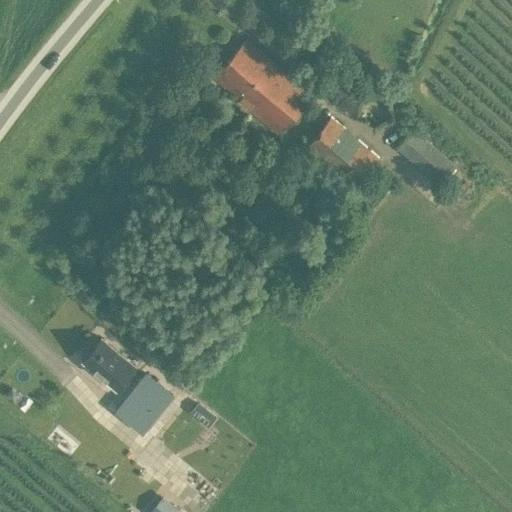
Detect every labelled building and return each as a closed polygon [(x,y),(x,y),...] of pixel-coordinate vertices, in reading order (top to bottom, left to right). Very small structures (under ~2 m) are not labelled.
[(250,107),(282,68),(246,37),(213,75),(250,107)] [(279,133),(313,94),(282,68),(250,107),(279,133)] [(209,88),(198,101),(210,112),(221,99),(209,88)] [(354,187),(380,157),(331,115),(305,146),(354,187)] [(440,183),(456,163),(413,127),(397,147),(440,183)] [(256,173),(267,160),(256,151),(245,164),(256,173)] [(92,349),(82,360),(99,374),(116,388),(135,364),(102,337),(92,349)] [(128,398),(117,411),(138,428),(143,422),(148,426),(174,394),(148,374),(128,398)] [(198,403),(191,413),(200,419),(207,410),(198,403)] [(244,449),(248,444),(227,426),(197,460),(220,480),(246,451),(244,449)] [(128,457),(129,456),(107,437),(88,459),(127,493),(145,472),(128,457)] [(184,511),(164,496),(151,511),(184,511)]
